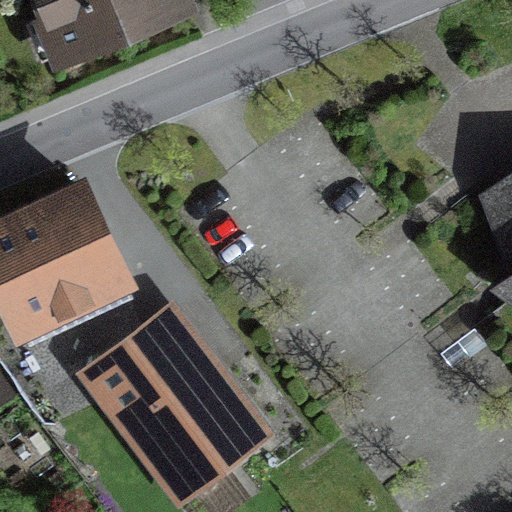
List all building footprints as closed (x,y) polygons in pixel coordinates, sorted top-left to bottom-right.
[(201,0),(47,0),(75,85),(212,27),(201,0)] [(97,199),(0,245),(0,276),(36,351),(145,298),(97,199)] [(511,201),(498,210),(511,256),(511,201)] [(188,511),(275,446),(182,324),(93,391),(185,511),(188,511)] [(0,414),(13,406),(0,385),(0,414)]
